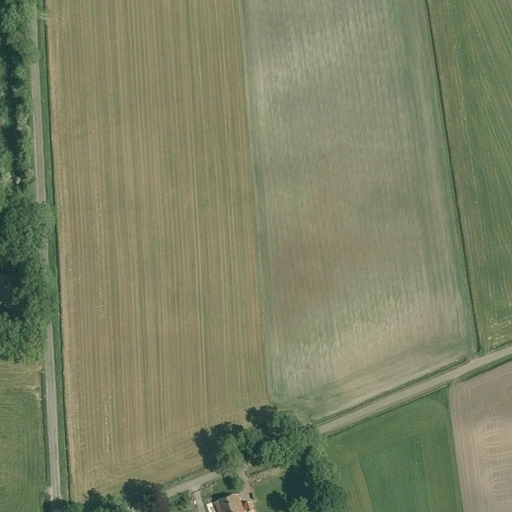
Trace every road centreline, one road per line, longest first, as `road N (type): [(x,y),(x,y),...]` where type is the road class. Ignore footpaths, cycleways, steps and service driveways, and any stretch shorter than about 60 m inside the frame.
road 1 (unclassified): [(56,511),(30,0)]
road 2 (unclassified): [(124,511),(511,350)]
